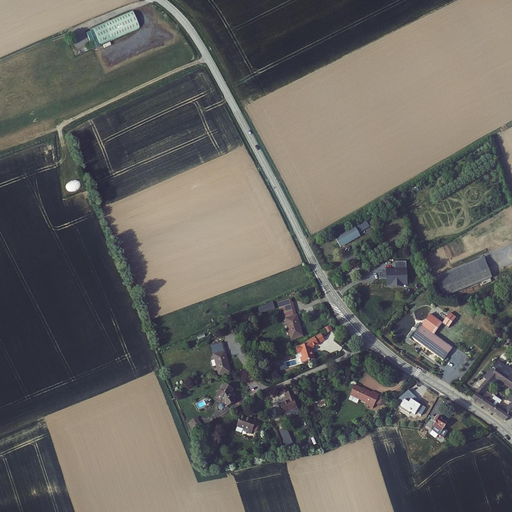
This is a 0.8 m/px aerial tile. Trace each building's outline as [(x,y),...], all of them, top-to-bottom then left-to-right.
[(139,28),(132,11),(92,28),(100,46),(139,28)] [(366,221),(335,237),(339,247),(361,237),(358,233),(369,228),(366,221)] [(485,258),(434,275),(442,296),(492,280),(485,258)] [(303,338),(297,317),(294,318),(291,306),(283,308),(286,320),(285,321),(291,341),(303,338)] [(436,336),(445,323),(431,314),(422,326),(417,323),(407,337),(411,340),(413,338),(427,348),(435,336),(436,336)] [(435,336),(427,348),(427,349),(444,361),(469,327),(452,314),(445,323),(436,336),(435,336)] [(314,348),(320,345),(315,338),(310,342),(314,348)] [(307,353),(314,348),(310,342),(302,347),(302,349),(292,353),(294,359),(297,358),(299,362),(297,363),(299,368),(311,364),(309,357),(308,357),(307,353)] [(232,375),(223,347),(212,351),(220,379),(232,375)] [(472,399),(504,420),(506,421),(511,417),(511,415),(511,379),(497,369),(482,386),(472,399)] [(371,392),(357,385),(353,392),(361,396),(367,400),(366,401),(373,405),(379,393),(372,390),(371,392)] [(236,403),(233,398),(234,396),(231,395),(234,391),(225,386),(222,393),(220,392),(217,399),(220,401),(225,404),(228,407),(236,403)] [(295,409),(292,400),(293,400),(290,392),(283,395),(285,402),(278,406),(283,415),(286,422),(292,419),(291,417),(298,414),(295,409)] [(361,396),(353,392),(350,397),(359,401),(361,396)] [(311,401),(314,411),(327,407),(324,397),(311,401)] [(200,423),(197,416),(191,419),(194,426),(200,423)] [(444,429),(447,424),(441,420),(442,420),(437,417),(436,418),(432,416),(426,427),(431,430),(443,439),(448,431),(444,429)] [(253,437),(257,424),(253,423),(253,422),(248,420),(248,421),(241,419),(238,430),(249,434),(249,435),(253,437)]
